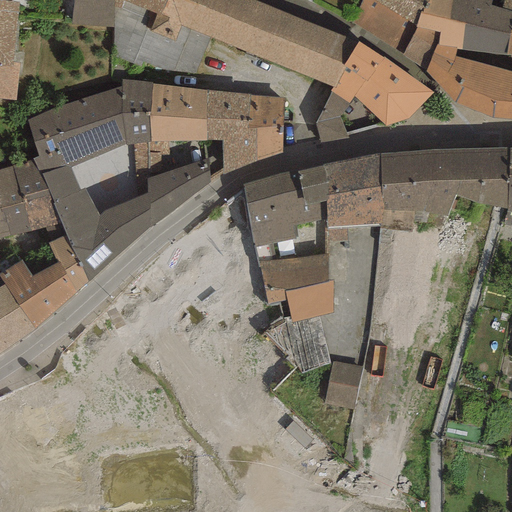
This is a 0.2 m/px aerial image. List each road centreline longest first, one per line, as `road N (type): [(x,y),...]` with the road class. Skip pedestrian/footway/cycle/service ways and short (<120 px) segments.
road 1 (residential): [(0,374),(220,192),(294,159),(462,130)]
road 2 (residential): [(280,0),(398,57),(462,130)]
